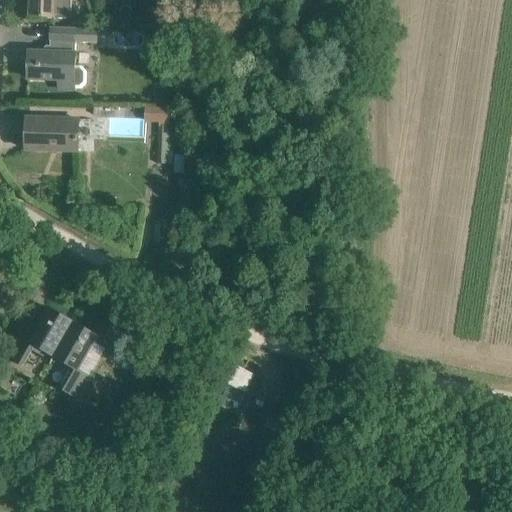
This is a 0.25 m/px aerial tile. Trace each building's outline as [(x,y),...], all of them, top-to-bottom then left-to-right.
[(71,0),(30,0),(30,18),(55,19),(70,19),(71,0)] [(147,5),(147,22),(169,22),(169,5),(147,5)] [(43,53),(29,53),(28,79),(59,83),(58,92),(77,93),(77,90),(81,90),(86,85),(86,73),(82,68),(78,67),(79,51),(75,50),(76,43),(99,44),(99,29),(51,28),(51,46),(47,46),(44,49),(43,53)] [(172,94),(164,94),(155,101),(155,107),(171,107),(172,94)] [(155,122),(154,162),(168,163),(169,107),(142,107),(141,122),(155,122)] [(47,119),(27,119),(27,150),(78,151),(79,120),(47,119)] [(23,331),(14,349),(9,359),(23,366),(34,346),(52,357),(73,322),(50,308),(30,342),(21,337),(24,331),(23,331)] [(99,337),(73,322),(52,357),(74,369),(62,390),(77,398),(93,370),(90,375),(81,370),(99,337)] [(224,383),(243,391),(252,373),(233,364),(224,383)]
